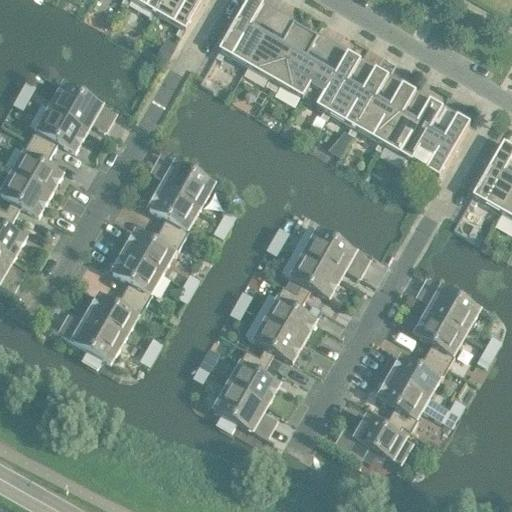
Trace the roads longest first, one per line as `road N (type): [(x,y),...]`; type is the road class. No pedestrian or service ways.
road 1 (residential): [(315,420),(499,100)]
road 2 (residential): [(225,0),(53,283)]
road 3 (residential): [(328,0),(499,100)]
